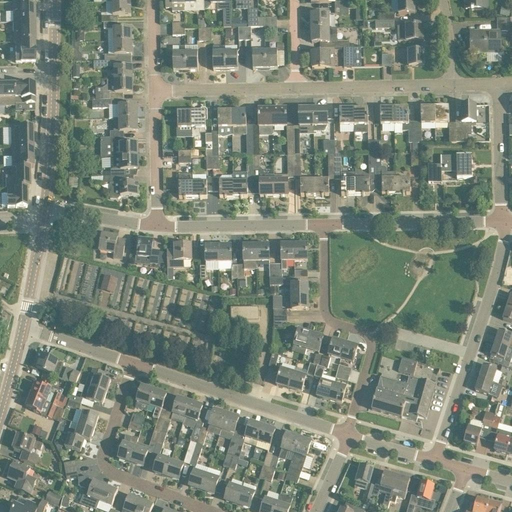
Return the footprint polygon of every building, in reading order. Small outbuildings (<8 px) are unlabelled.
[(185,13),(184,6),(184,0),(165,0),(166,10),(172,10),(172,13),(185,13)] [(184,0),(184,6),(185,13),(191,13),(191,6),(204,5),(204,0),(184,0)] [(225,3),(224,0),(211,0),(211,5),(217,5),(217,12),(223,12),(223,29),(231,29),(231,3),(225,3)] [(258,29),(258,20),(258,11),(252,11),(251,0),(235,0),(236,3),(241,3),(241,7),(241,11),(247,11),(248,29),(251,29),(258,29)] [(465,0),(466,10),(471,10),(471,11),(474,11),(474,10),(482,10),(481,0),(465,0)] [(415,1),(405,1),(398,1),(399,16),(415,16),(415,1)] [(13,24),(35,23),(34,23),(34,4),(34,3),(33,3),(22,3),(20,3),(12,3),(13,24)] [(104,24),(118,24),(117,17),(131,17),(131,4),(113,4),(113,17),(102,17),(102,24),(104,24)] [(379,15),(380,22),(395,22),(394,14),(379,15)] [(311,30),(329,30),(329,15),(311,16),(311,30)] [(264,19),(258,20),(258,29),(265,28),(277,28),(277,19),(264,19)] [(488,50),(501,50),(501,32),(511,32),(511,20),(497,21),(497,33),(471,33),(471,55),(477,55),(477,56),(479,56),(479,55),(488,55),(488,50)] [(395,30),(395,22),(380,22),(375,23),(375,30),(395,30)] [(35,23),(13,24),(13,44),(35,43),(34,24),(35,24),(35,23)] [(108,43),(132,43),(131,30),(118,30),(118,24),(104,24),(104,31),(108,30),(108,43)] [(398,43),(406,43),(424,43),(423,27),(406,27),(406,28),(397,28),(398,43)] [(312,44),(322,44),(329,44),(329,30),(311,30),(312,44)] [(35,43),(13,44),(15,44),(15,55),(15,64),(20,64),(35,64),(35,50),(35,44),(35,43)] [(105,56),(105,63),(119,62),(118,56),(132,56),(132,43),(108,43),(109,56),(105,56)] [(179,54),(173,55),(173,73),(186,72),(185,48),(179,48),(179,54)] [(185,48),(186,72),(198,72),(198,48),(185,48)] [(335,69),(335,59),(335,49),(320,50),(320,55),(312,55),(312,70),(335,69)] [(349,49),(344,49),(344,59),(344,69),(354,69),(354,59),(354,49),(349,49)] [(424,52),(414,53),(408,53),(409,68),(424,67),(424,52)] [(238,71),(238,61),(238,53),(225,54),(226,72),(238,71)] [(265,71),(265,53),(253,53),(253,71),(265,71)] [(277,53),(267,53),(265,53),(265,71),(278,70),(277,53)] [(213,54),(213,62),(213,72),(226,72),(225,54),(213,54)] [(392,68),(392,58),(392,56),(382,56),(382,68),(392,68)] [(94,69),(105,69),(115,69),(115,82),(132,81),(132,68),(125,68),(125,62),(119,62),(105,63),(93,63),(94,69)] [(133,94),(132,81),(115,82),(107,82),(108,87),(103,90),(103,101),(123,101),(123,95),(133,94)] [(0,107),(14,108),(14,86),(13,86),(0,86),(0,107)] [(14,86),(14,108),(15,108),(15,106),(25,105),(25,106),(35,105),(34,100),(35,100),(34,86),(20,86),(15,86),(14,86)] [(120,120),(137,120),(137,107),(124,107),(123,101),(103,101),(92,101),(92,110),(110,109),(110,107),(120,107),(120,120)] [(456,137),(456,144),(475,143),(475,135),(468,135),(468,125),(476,124),(476,107),(461,108),(462,131),(456,131),(456,137)] [(421,108),(421,118),(421,126),(435,125),(435,108),(421,108)] [(449,108),(435,108),(435,125),(449,125),(449,108)] [(206,130),(206,123),(205,109),(201,110),(201,113),(191,113),(192,130),(192,139),(200,139),(199,130),(206,130)] [(368,109),(354,110),(354,127),(354,135),(368,135),(368,127),(368,109)] [(381,126),(395,126),(394,109),(380,109),(381,126)] [(394,109),(395,126),(403,126),(403,132),(409,132),(408,109),(394,109)] [(299,111),(299,121),(299,128),(293,128),(294,144),(294,157),(300,157),(300,144),(300,136),(314,136),(314,133),(313,110),(299,111)] [(324,133),(328,127),(327,110),(313,110),(314,133),(324,133)] [(340,127),(354,127),(354,110),(340,110),(340,127)] [(259,111),(259,121),(259,127),(253,127),(253,145),(253,157),(260,157),(260,137),(273,137),(273,128),(273,111),(259,111)] [(273,111),(273,128),(287,128),(287,111),(273,111)] [(218,112),(218,122),(218,129),(232,129),(232,112),(218,112)] [(253,157),(253,145),(253,127),(246,127),(246,112),(232,112),(232,129),(232,136),(246,136),(247,145),(247,157),(253,157)] [(178,130),(192,130),(191,113),(177,113),(178,130)] [(120,133),(113,133),(110,133),(111,139),(124,139),(124,133),(138,133),(137,120),(120,120),(120,133)] [(11,149),(33,148),(32,129),(32,128),(31,128),(20,128),(19,128),(11,129),(11,149)] [(111,159),(138,158),(138,145),(124,145),(124,139),(111,139),(111,146),(112,159),(111,159)] [(323,156),(328,156),(335,156),(334,143),(334,142),(323,142),(323,156)] [(33,148),(11,149),(11,168),(11,169),(33,168),(33,149),(33,148)] [(382,196),(387,196),(387,197),(389,197),(389,196),(396,196),(396,180),(396,174),(382,174),(381,155),(375,155),(375,168),(375,174),(376,188),(382,188),(382,196)] [(335,156),(335,169),(335,181),(341,181),(341,197),(347,197),(347,198),(349,198),(349,197),(355,197),(355,181),(355,175),(341,175),(341,169),(341,156),(335,156)] [(267,198),(274,198),(274,182),(274,176),(266,176),(260,170),(260,157),(253,157),(253,167),(254,192),(260,192),(260,198),(266,198),(266,199),(267,199),(267,198)] [(442,185),(442,174),(458,174),(458,180),(457,180),(457,181),(472,180),(471,180),(471,158),(472,158),(472,157),(441,158),(441,167),(428,167),(429,185),(442,185)] [(138,171),(138,158),(111,159),(111,172),(111,178),(125,178),(125,172),(138,171)] [(248,193),(254,192),(253,167),(247,167),(247,174),(233,175),(233,183),(234,199),(241,199),(241,200),(243,200),(243,199),(248,199),(248,193)] [(33,168),(11,169),(11,177),(5,177),(5,189),(30,188),(29,188),(29,169),(32,169),(33,169),(33,168)] [(355,171),(355,175),(355,181),(355,197),(362,197),(364,197),(369,196),(369,177),(355,171)] [(193,175),(189,175),(179,175),(179,200),(184,200),(184,201),(186,201),(186,200),(193,200),(193,184),(193,175)] [(134,178),(125,178),(111,178),(103,178),(104,184),(111,184),(111,200),(110,200),(118,200),(121,198),(139,198),(138,184),(134,184),(134,178)] [(207,183),(193,184),(193,200),(200,200),(202,200),(207,199),(207,193),(213,193),(213,179),(207,179),(207,183)] [(227,199),(234,199),(233,183),(220,183),(219,179),(213,179),(213,193),(220,193),(220,199),(225,199),(225,200),(227,200),(227,199)] [(70,180),(70,188),(78,188),(78,180),(70,180)] [(410,180),(396,180),(396,196),(403,196),(403,197),(405,197),(405,196),(410,196),(410,180)] [(308,198),(315,197),(315,181),(301,182),(301,198),(306,198),(308,198)] [(329,181),(315,181),(315,197),(322,197),(322,198),(324,198),(324,197),(329,197),(329,181)] [(288,182),(274,182),(274,198),(281,198),(281,199),(283,199),(283,198),(288,198),(288,182)] [(30,188),(5,189),(7,189),(7,200),(7,209),(15,209),(27,209),(26,189),(29,189),(30,189),(30,188)] [(122,261),(124,255),(125,245),(117,244),(118,238),(103,235),(99,252),(114,255),(113,260),(122,261)] [(139,241),(138,251),(138,258),(136,258),(136,264),(137,265),(150,267),(150,265),(158,266),(159,253),(152,252),(153,243),(139,241)] [(168,282),(170,282),(174,281),(174,269),(183,269),(183,263),(191,263),(191,246),(175,247),(175,252),(167,253),(168,282)] [(269,247),(256,247),(256,263),(269,263),(269,246),(269,247)] [(276,266),(276,279),(282,279),(282,271),(286,271),(286,263),(294,262),(294,246),(281,246),(282,263),(282,266),(276,266)] [(306,246),(294,246),(294,262),(307,262),(307,246),(306,246)] [(232,264),(231,247),(218,248),(219,264),(232,264)] [(257,271),(256,263),(256,247),(243,247),(244,263),(244,266),(238,267),(238,280),(244,280),(244,272),(257,271)] [(218,248),(206,248),(206,264),(219,264),(218,248)] [(104,283),(116,287),(117,281),(105,277),(104,283)] [(308,285),(298,285),(292,285),(292,298),(308,298),(308,285)] [(308,298),(292,298),(292,311),(309,311),(308,310),(308,298)] [(231,309),(231,323),(259,322),(259,309),(231,309)] [(511,310),(507,309),(503,321),(511,324),(511,310)] [(49,316),(47,316),(45,316),(45,318),(44,317),(44,318),(44,319),(43,320),(44,322),(48,324),(50,323),(51,322),(51,321),(52,319),(51,317),(49,317),(50,316),(49,316)] [(274,318),(274,324),(274,329),(283,329),(283,324),(287,324),(287,318),(274,318)] [(305,357),(307,351),(311,335),(299,331),(294,347),(292,353),(305,357)] [(511,336),(499,332),(495,345),(511,350),(511,336)] [(323,339),(311,335),(307,351),(319,354),(324,338),(323,338),(323,339)] [(346,345),(333,341),(329,357),(341,360),(346,345)] [(341,360),(344,361),(353,364),(358,348),(357,348),(346,345),(341,360)] [(511,350),(495,345),(491,358),(504,362),(504,361),(510,363),(511,356),(511,350)] [(272,355),(269,368),(275,369),(279,356),(272,355)] [(37,370),(44,373),(52,377),(53,377),(58,363),(43,357),(44,356),(43,356),(37,370)] [(313,366),(317,367),(320,368),(323,358),(316,356),(313,366)] [(331,360),(323,358),(320,368),(325,369),(325,370),(327,370),(331,360)] [(398,373),(400,374),(414,378),(417,364),(402,360),(398,373)] [(307,376),(314,378),(317,367),(313,366),(310,365),(307,376)] [(325,369),(320,368),(317,367),(314,378),(322,380),(325,370),(325,369)] [(339,367),(337,373),(350,377),(352,370),(339,367)] [(493,384),(498,386),(505,388),(506,384),(499,382),(502,373),(484,367),(479,380),(493,384)] [(72,371),(67,368),(62,381),(69,383),(74,371),(72,371)] [(90,375),(85,388),(91,390),(107,395),(111,382),(103,379),(105,374),(94,370),(92,376),(90,375)] [(76,386),(81,374),(74,371),(69,383),(76,386)] [(277,387),(289,390),(294,375),(281,371),(277,387)] [(32,395),(31,397),(65,411),(70,400),(50,392),(52,389),(48,388),(52,377),(44,373),(41,380),(43,381),(41,387),(36,385),(34,390),(32,390),(30,394),(32,395)] [(348,383),(350,377),(337,373),(336,380),(348,383)] [(306,378),(294,375),(289,390),(302,394),(306,378)] [(408,420),(410,416),(409,416),(419,381),(409,378),(407,386),(381,379),(376,396),(391,400),(387,415),(402,420),(402,419),(408,420)] [(493,384),(479,380),(475,392),(488,397),(493,384)] [(410,416),(408,420),(416,423),(418,418),(426,420),(436,386),(419,381),(409,416),(410,416)] [(318,398),(329,402),(334,386),(321,383),(317,398),(318,398)] [(346,390),(334,386),(329,402),(342,405),(346,390)] [(107,395),(91,390),(85,388),(83,395),(89,397),(87,402),(103,407),(107,395)] [(149,407),(155,392),(142,388),(137,403),(149,407)] [(155,392),(149,407),(156,409),(153,418),(159,420),(161,411),(167,396),(155,392)] [(372,411),(387,415),(391,400),(376,396),(372,411)] [(60,424),(65,411),(31,397),(26,408),(34,412),(34,413),(60,424)] [(70,402),(81,406),(83,401),(71,397),(70,402)] [(183,427),(185,419),(191,404),(178,399),(171,421),(183,425),(182,427),(183,427)] [(81,406),(70,402),(68,408),(79,412),(81,406)] [(194,435),(191,443),(197,445),(202,429),(204,422),(199,420),(203,408),(191,404),(185,419),(198,423),(193,435),(194,435)] [(490,435),(499,437),(498,438),(494,452),(507,455),(511,437),(511,435),(500,432),(497,432),(501,421),(506,408),(498,406),(495,416),(491,433),(490,435)] [(208,431),(202,429),(197,445),(203,447),(206,437),(208,438),(209,434),(220,437),(227,415),(214,411),(209,427),(208,431)] [(83,413),(79,426),(95,431),(99,418),(83,413)] [(491,433),(495,416),(487,413),(484,424),(471,421),(469,428),(468,428),(466,434),(467,434),(467,436),(466,436),(466,438),(465,443),(477,447),(481,432),(482,430),(491,433)] [(133,418),(131,424),(143,428),(145,419),(133,415),(133,418)] [(239,419),(227,415),(220,437),(232,441),(227,455),(233,457),(241,435),(235,433),(239,419)] [(159,420),(155,432),(161,434),(165,422),(159,420)] [(161,434),(167,435),(171,424),(165,422),(161,434)] [(258,443),(263,427),(251,423),(246,437),(241,435),(233,457),(239,459),(246,439),(258,443)] [(141,434),(143,428),(131,424),(129,430),(141,434)] [(71,431),(69,436),(75,438),(85,441),(85,442),(90,443),(95,431),(79,426),(77,433),(71,431)] [(35,427),(32,434),(40,437),(43,429),(35,427)] [(275,431),(263,427),(258,443),(270,447),(275,431)] [(161,434),(155,432),(151,444),(157,446),(161,434)] [(167,435),(161,434),(157,446),(163,448),(167,435)] [(273,457),(269,469),(275,471),(279,460),(284,462),(288,452),(294,455),(299,439),(287,435),(279,459),(273,457)] [(75,438),(69,436),(65,449),(81,454),(85,442),(85,441),(75,438)] [(43,445),(36,443),(18,437),(17,438),(15,438),(14,442),(16,444),(13,450),(23,454),(21,462),(36,467),(39,458),(29,455),(31,449),(41,452),(43,445)] [(129,446),(124,445),(123,445),(118,460),(131,464),(136,449),(138,440),(132,438),(129,446)] [(294,455),(287,475),(299,479),(301,473),(297,472),(300,465),(304,466),(311,443),(299,439),(294,455)] [(197,445),(191,443),(184,464),(190,466),(197,445)] [(203,447),(197,445),(190,466),(196,468),(203,447)] [(148,453),(136,449),(131,464),(143,468),(148,453)] [(233,457),(227,455),(223,468),(229,470),(233,457)] [(267,455),(263,467),(269,469),(273,457),(267,455)] [(239,459),(233,457),(229,470),(235,472),(239,459)] [(154,474),(166,478),(171,463),(159,459),(154,474)] [(184,467),(171,463),(166,478),(179,482),(184,467)] [(15,464),(14,466),(13,465),(11,471),(12,472),(9,480),(20,484),(17,491),(15,490),(31,497),(37,482),(27,478),(31,471),(15,464)] [(269,469),(263,467),(259,480),(265,482),(269,469)] [(366,493),(368,485),(369,486),(373,471),(361,467),(359,475),(357,474),(355,482),(357,482),(355,490),(366,493)] [(275,471),(269,469),(265,482),(271,483),(275,471)] [(189,488),(202,492),(207,477),(194,473),(189,488)] [(379,494),(386,496),(382,510),(387,511),(390,503),(397,478),(384,474),(381,487),(379,494)] [(297,485),(299,479),(287,475),(285,481),(297,485)] [(219,481),(207,477),(202,492),(214,496),(219,481)] [(410,481),(397,478),(390,503),(395,505),(397,498),(405,500),(406,495),(410,481)] [(100,503),(106,488),(93,483),(87,498),(100,503)] [(430,501),(434,488),(422,484),(418,499),(412,497),(409,506),(415,508),(416,508),(417,507),(426,509),(426,511),(430,511),(432,511),(435,503),(430,501)] [(237,506),(242,490),(230,486),(225,502),(237,506)] [(106,488),(100,503),(112,507),(118,492),(106,488)] [(255,494),(242,490),(237,506),(250,510),(255,494)] [(58,508),(62,498),(49,493),(45,503),(58,508)] [(370,507),(373,496),(366,494),(363,505),(370,507)] [(280,496),(278,505),(275,511),(288,511),(293,500),(280,496)] [(123,511),(137,511),(142,502),(129,497),(123,511)] [(275,511),(278,505),(265,500),(261,511),(275,511)] [(487,511),(489,504),(477,500),(473,511),(487,511)] [(42,502),(39,508),(37,511),(44,511),(48,504),(42,502)] [(151,511),(154,507),(142,502),(137,511),(151,511)] [(37,511),(39,508),(29,503),(26,510),(16,506),(13,511),(37,511)]
